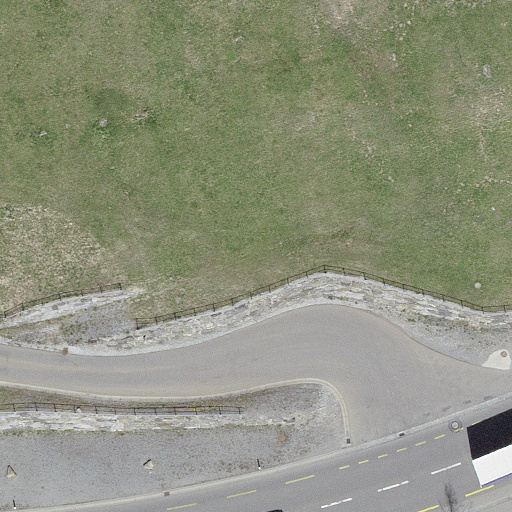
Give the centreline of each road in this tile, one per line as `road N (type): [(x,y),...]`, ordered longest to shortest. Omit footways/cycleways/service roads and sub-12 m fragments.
road 1 (residential): [(0,361),(137,378),(216,374),(338,350),(380,367),(437,471)]
road 2 (secondary): [(302,511),(437,471)]
